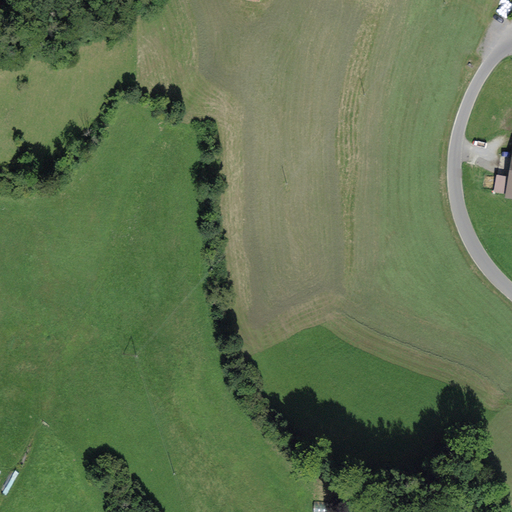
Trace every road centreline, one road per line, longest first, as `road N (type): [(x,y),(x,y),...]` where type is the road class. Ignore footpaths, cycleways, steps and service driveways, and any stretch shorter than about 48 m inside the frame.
road 1 (unclassified): [(511,44),(476,83),(454,158),(467,233),(511,291)]
road 2 (track): [(37,381),(38,423),(0,499)]
